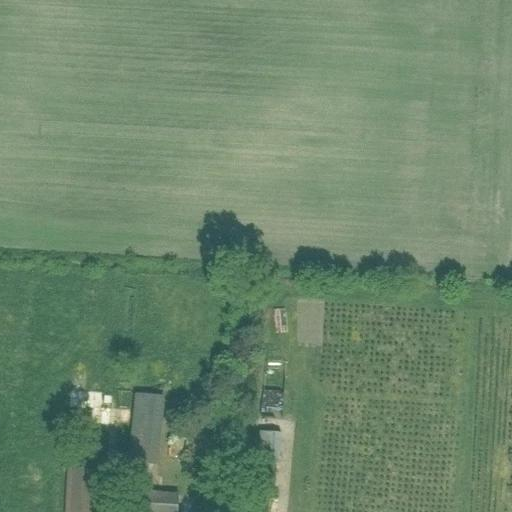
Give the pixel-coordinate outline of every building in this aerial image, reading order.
[(0,0),(0,8),(8,9),(7,25),(55,28),(56,2),(27,0),(0,0)] [(55,28),(7,25),(6,41),(0,40),(0,58),(19,60),(19,52),(54,54),(55,28)] [(47,170),(49,136),(1,134),(0,157),(0,180),(16,182),(16,168),(47,170)] [(448,229),(448,238),(421,236),(420,268),(464,271),(463,275),(482,276),(484,231),(448,229)] [(142,467),(143,458),(151,458),(153,434),(159,435),(160,397),(136,395),(134,413),(130,412),(128,432),(129,432),(127,466),(142,467)] [(278,466),(280,434),(260,433),(258,465),(278,466)] [(65,511),(98,511),(100,472),(67,469),(65,511)] [(285,487),(285,471),(260,470),(259,487),(285,487)] [(175,511),(176,503),(157,501),(157,496),(131,494),(130,511),(175,511)]
